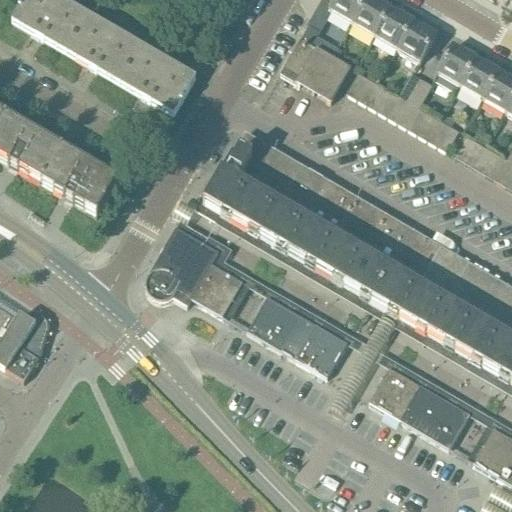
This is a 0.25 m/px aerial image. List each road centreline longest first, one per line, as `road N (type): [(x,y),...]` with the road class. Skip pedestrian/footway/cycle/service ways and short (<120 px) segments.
road 1 (tertiary): [(296,511),(98,307)]
road 2 (residential): [(178,172),(0,69)]
road 3 (residential): [(98,307),(178,172)]
road 4 (residential): [(98,307),(30,413)]
road 5 (tertiary): [(98,307),(0,231)]
road 6 (residential): [(219,104),(280,0)]
